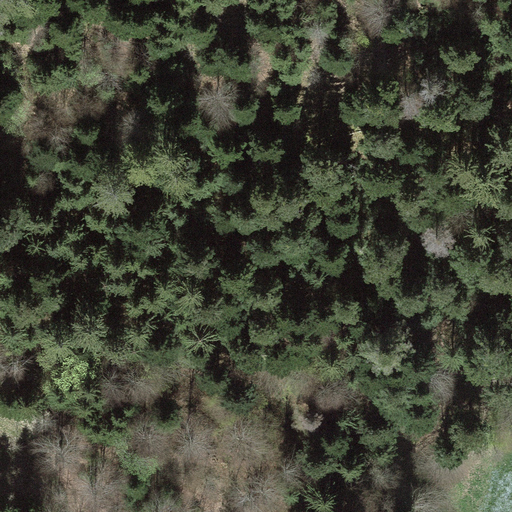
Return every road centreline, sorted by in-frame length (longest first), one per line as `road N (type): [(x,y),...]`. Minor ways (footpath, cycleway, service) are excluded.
road 1 (track): [(219,511),(173,480),(0,404)]
road 2 (track): [(72,511),(75,491),(65,471),(0,421)]
